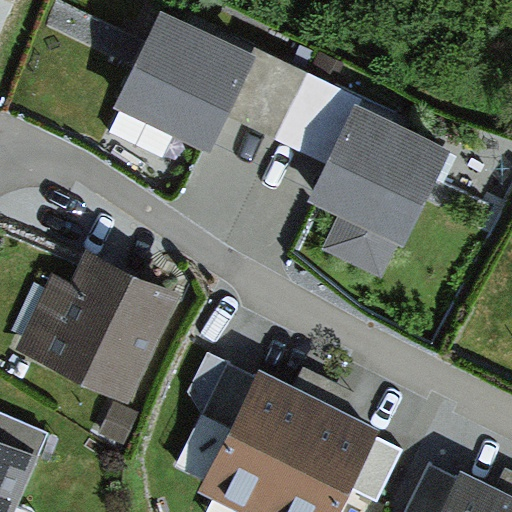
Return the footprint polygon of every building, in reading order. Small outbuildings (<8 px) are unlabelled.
[(252,48),(163,7),(117,104),(205,145),(221,113),(252,48)] [(323,161),(354,96),(358,87),(256,39),(252,48),(221,113),(323,161)] [(448,140),(354,96),(323,161),(309,190),(403,234),(448,140)] [(53,285),(23,360),(129,402),(173,294),(94,262),(80,296),(53,285)] [(334,511),(372,429),(229,366),(181,475),(264,511),(334,511)] [(110,407),(99,435),(121,443),(132,416),(110,407)] [(0,511),(4,511),(23,464),(0,455),(0,511)] [(511,511),(511,509),(421,466),(398,511),(511,511)]
